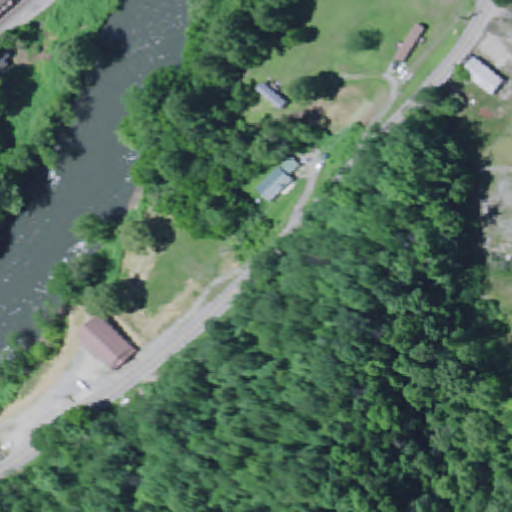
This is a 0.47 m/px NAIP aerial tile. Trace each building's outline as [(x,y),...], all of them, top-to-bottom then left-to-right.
[(463,68),(496,97),(509,83),(475,54),(463,68)] [(264,91),(284,111),(290,105),(270,85),(264,91)] [(286,167),(257,177),(264,199),(294,190),(286,167)] [(511,253),(493,251),(490,272),(511,274),(511,253)] [(88,336),(116,371),(139,353),(111,318),(88,336)]
